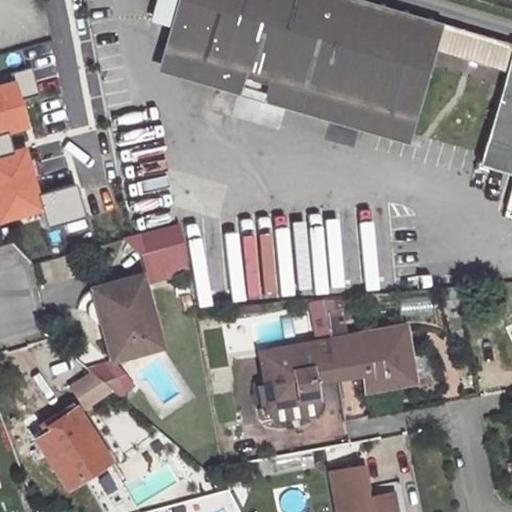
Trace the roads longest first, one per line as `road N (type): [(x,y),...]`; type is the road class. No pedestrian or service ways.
road 1 (unknown): [(511,232),(221,154),(145,93),(101,0)]
road 2 (residential): [(482,511),(466,412),(360,429)]
